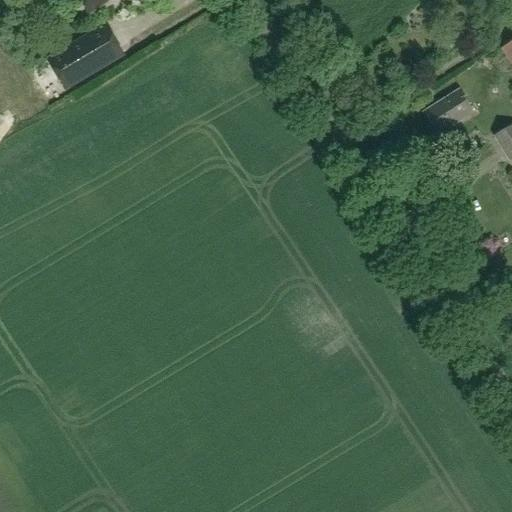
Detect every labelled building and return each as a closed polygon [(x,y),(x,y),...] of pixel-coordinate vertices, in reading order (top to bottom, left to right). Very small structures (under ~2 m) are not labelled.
[(76,0),(87,15),(109,0),(127,0),(141,3),(141,0),(76,0)] [(46,62),(63,90),(121,56),(104,27),(46,62)] [(511,44),(503,51),(511,63),(511,44)] [(437,136),(472,113),(458,92),(423,114),(437,136)] [(509,162),(511,159),(511,125),(494,137),(509,162)]
